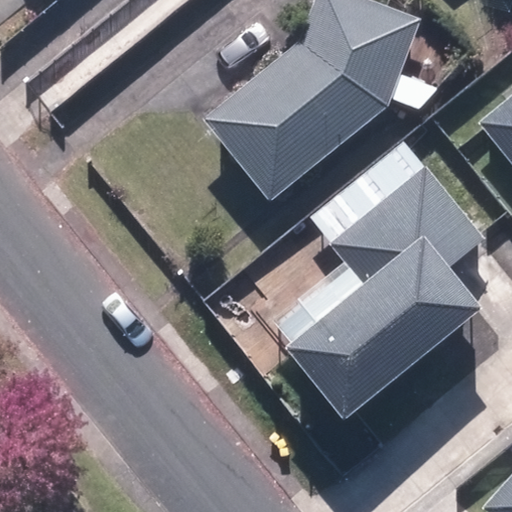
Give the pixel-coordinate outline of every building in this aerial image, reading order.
[(205,124),(271,205),(389,108),(392,102),(421,113),(437,93),(401,79),(422,23),(360,0),(317,0),(300,46),(205,124)] [(511,96),(481,122),(511,160),(511,96)] [(481,236),(424,166),(328,242),(361,283),(277,349),(336,423),(476,313),(441,268),(481,236)] [(306,272),(284,245),(240,281),(263,308),(306,272)] [(511,511),(511,467),(470,511),(511,511)]
